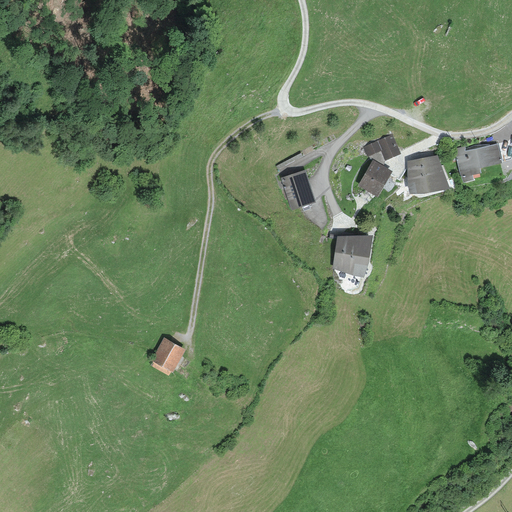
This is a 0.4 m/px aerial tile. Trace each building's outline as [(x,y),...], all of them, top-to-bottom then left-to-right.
[(399,154),(395,144),(396,144),(392,136),(364,148),(367,156),(382,150),(386,159),(399,154)] [(480,173),(478,167),(500,162),(496,146),(465,153),(464,148),(456,150),(464,181),(472,180),(471,175),(480,173)] [(436,158),(409,163),(411,192),(428,194),(447,188),(436,158)] [(390,172),(373,162),(360,186),(377,195),(390,172)] [(305,173),(284,180),(293,209),(314,202),(305,173)] [(369,239),(339,239),(334,268),(362,275),(367,259),(369,239)] [(164,342),(152,363),(169,373),(181,352),(164,342)]
